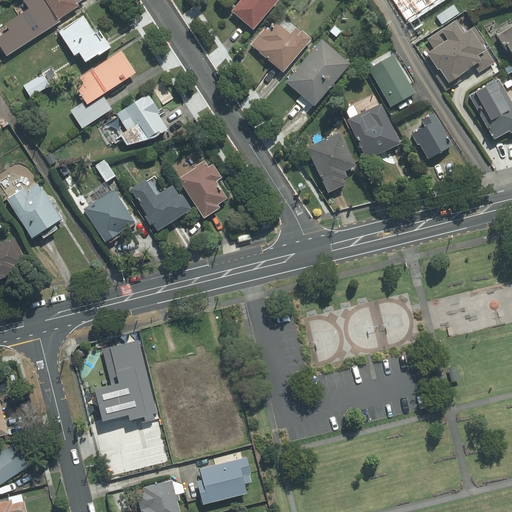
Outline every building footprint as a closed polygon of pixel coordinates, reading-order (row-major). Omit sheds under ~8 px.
[(42,0),(45,4),(43,5),(47,10),(49,9),(58,21),(83,4),(81,2),(83,0),(42,0)] [(279,0),(241,0),(235,9),(258,27),(279,0)] [(408,0),(418,16),(444,0),(408,0)] [(87,63),(100,54),(101,56),(116,46),(108,34),(106,36),(101,29),(98,31),(86,14),(60,31),(76,56),(80,53),(87,63)] [(304,30),(298,25),(293,32),(280,21),(272,31),(268,27),(253,44),(286,72),(314,37),(304,29),(304,30)] [(344,30),(337,24),(329,32),(337,39),(344,30)] [(26,27),(0,42),(0,60),(34,40),(26,27)] [(511,27),(501,34),(511,51),(511,27)] [(324,37),(286,82),(301,95),(295,102),(308,113),(316,104),(317,104),(353,62),(324,37)] [(443,69),(453,61),(442,48),(432,55),(443,69)] [(80,87),(88,99),(72,110),(84,129),(115,109),(105,94),(139,71),(124,49),(86,74),(88,78),(85,80),(86,82),(80,87)] [(394,54),(372,68),(395,105),(417,92),(394,54)] [(511,93),(493,61),(462,78),(498,139),(511,130),(511,93)] [(43,74),(24,86),(31,97),(62,78),(54,64),(42,72),(43,74)] [(151,92),(120,114),(130,128),(123,133),(138,153),(172,127),(162,112),(164,110),(151,92)] [(350,119),(370,158),(404,142),(388,109),(369,118),(366,111),(350,119)] [(437,113),(427,119),(430,124),(416,133),(432,159),(456,144),(437,113)] [(489,135),(480,122),(473,126),(481,140),(489,135)] [(349,169),(360,164),(343,130),(310,146),(332,190),(350,181),(348,178),(352,176),(349,169)] [(511,146),(509,140),(490,150),(500,168),(511,161),(511,146)] [(76,163),(66,149),(55,157),(65,171),(76,163)] [(225,176),(215,163),(211,165),(206,158),(204,160),(199,153),(175,171),(208,217),(224,206),(222,204),(232,197),(220,180),(225,176)] [(454,159),(444,167),(456,181),(466,173),(454,159)] [(117,176),(105,160),(97,166),(109,182),(117,176)] [(133,188),(148,209),(144,211),(153,223),(156,221),(162,229),(196,205),(186,192),(184,194),(176,184),(166,191),(156,176),(150,179),(148,177),(133,188)] [(35,239),(42,234),(46,239),(60,229),(57,224),(65,219),(57,209),(61,206),(55,198),(52,200),(40,183),(27,192),(26,189),(9,200),(35,239)] [(116,187),(86,209),(111,244),(142,221),(116,187)] [(14,240),(3,245),(2,241),(0,242),(0,274),(15,267),(13,263),(22,258),(14,240)] [(141,349),(114,357),(122,383),(112,385),(113,388),(97,392),(104,416),(113,414),(114,417),(137,411),(136,407),(140,406),(145,422),(155,419),(154,412),(158,411),(141,349)] [(231,393),(223,361),(168,376),(176,407),(231,393)] [(455,366),(448,368),(452,383),(459,381),(455,366)] [(0,436),(12,433),(2,391),(0,391),(0,436)] [(234,404),(231,403),(230,404),(228,404),(227,405),(226,406),(225,407),(224,408),(224,410),(224,411),(224,413),(224,414),(224,416),(225,417),(226,418),(227,419),(228,420),(230,420),(231,421),(233,421),(234,421),(236,420),(237,420),(238,419),(239,418),(240,416),(240,415),(241,414),(241,412),(241,411),(240,409),(240,408),(239,407),(238,405),(237,405),(235,404),(234,404)] [(207,429),(193,431),(195,444),(210,442),(207,429)] [(0,485),(32,464),(17,442),(0,452),(0,485)] [(168,453),(149,458),(151,468),(171,463),(168,453)] [(203,478),(201,479),(206,502),(251,492),(249,483),(255,482),(253,473),(255,472),(252,457),(244,459),(244,458),(201,467),(203,478)] [(174,479),(146,486),(148,492),(139,495),(142,511),(183,511),(180,494),(187,493),(185,484),(177,481),(175,481),(174,479)] [(0,500),(0,511),(29,511),(25,494),(0,500)]
